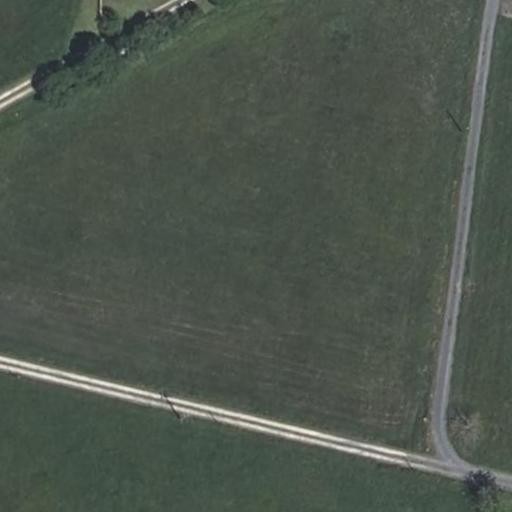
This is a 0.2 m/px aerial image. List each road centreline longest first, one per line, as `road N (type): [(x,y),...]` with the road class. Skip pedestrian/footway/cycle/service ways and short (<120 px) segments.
road 1 (unknown): [(511,483),(0,359)]
road 2 (unknown): [(0,111),(199,0)]
